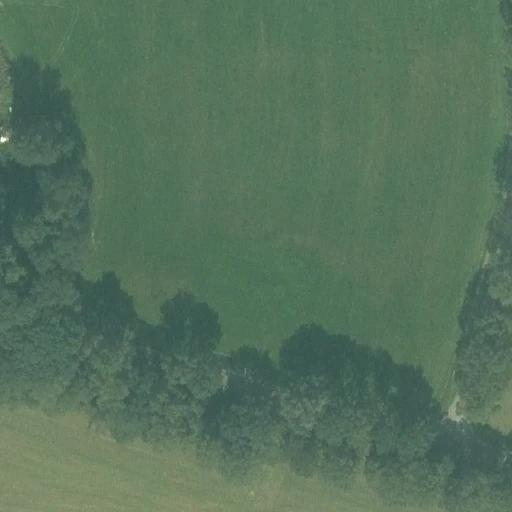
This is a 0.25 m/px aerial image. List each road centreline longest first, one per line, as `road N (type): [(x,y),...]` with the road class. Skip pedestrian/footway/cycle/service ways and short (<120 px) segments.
road 1 (unclassified): [(448,456),(0,316)]
road 2 (unclassified): [(448,456),(511,224)]
